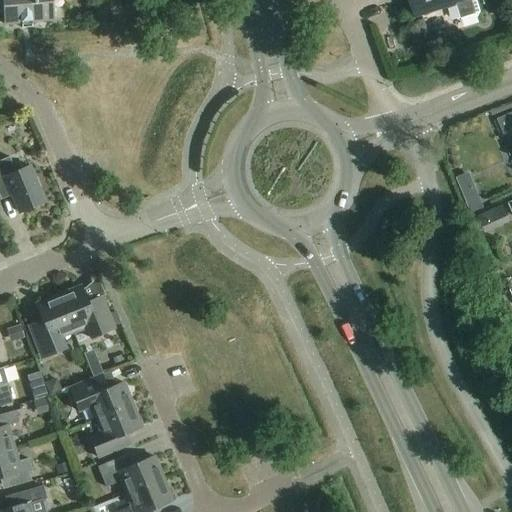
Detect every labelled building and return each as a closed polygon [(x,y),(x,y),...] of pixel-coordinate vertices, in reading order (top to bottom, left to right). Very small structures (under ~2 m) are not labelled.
[(2,0),(5,24),(21,23),(21,29),(32,28),(31,22),(52,20),(50,0),(2,0)] [(410,0),(416,17),(453,6),(457,21),(463,23),(478,19),(481,13),(476,0),(410,0)] [(511,113),(497,120),(504,136),(509,134),(511,141),(511,113)] [(16,173),(9,159),(0,162),(0,194),(10,191),(19,214),(44,204),(29,167),(16,173)] [(91,339),(111,331),(116,329),(103,296),(87,302),(81,287),(58,296),(73,333),(86,328),(91,339)] [(36,305),(42,321),(27,327),(40,360),(64,350),(60,339),(73,333),(58,296),(36,305)] [(21,325),(7,330),(11,342),(25,338),(21,325)] [(98,359),(88,363),(93,376),(103,372),(98,359)] [(57,379),(45,384),(50,396),(62,391),(57,379)] [(71,392),(75,404),(79,414),(90,409),(95,421),(132,406),(123,383),(107,390),(102,379),(71,392)] [(0,407),(13,404),(7,384),(0,386),(0,407)] [(43,385),(31,389),(34,401),(47,398),(43,385)] [(46,399),(34,402),(38,415),(50,412),(46,399)] [(132,406),(95,421),(101,435),(90,440),(98,459),(125,448),(121,437),(142,428),(132,406)] [(0,453),(14,450),(7,427),(19,423),(15,412),(0,416),(0,453)] [(14,450),(0,453),(0,478),(4,478),(7,489),(31,482),(28,474),(32,473),(28,460),(18,463),(14,450)] [(122,484),(126,495),(163,480),(154,457),(133,466),(128,455),(98,468),(107,490),(122,484)] [(68,462),(55,466),(58,476),(72,472),(68,462)] [(163,480),(126,495),(131,507),(118,511),(152,511),(172,502),(163,480)] [(0,511),(44,511),(41,500),(45,499),(42,487),(9,497),(12,508),(0,511)]
